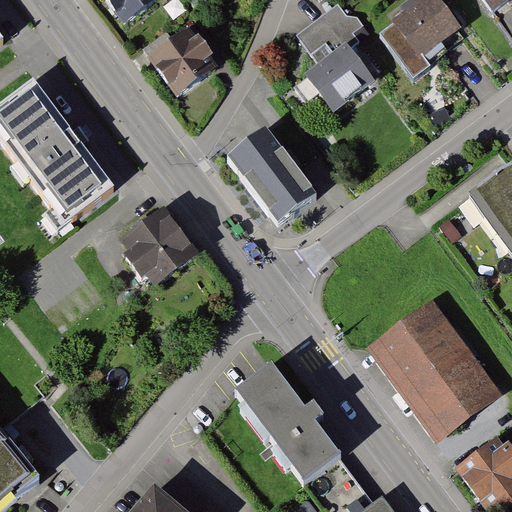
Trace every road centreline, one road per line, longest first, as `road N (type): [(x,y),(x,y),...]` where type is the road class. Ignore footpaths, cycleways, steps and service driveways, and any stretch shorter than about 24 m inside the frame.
road 1 (residential): [(274,291),(511,110)]
road 2 (residential): [(274,291),(79,511)]
road 3 (secondary): [(274,291),(438,511)]
road 4 (secondary): [(54,0),(177,165)]
road 5 (residential): [(279,0),(253,67),(211,136),(177,165)]
road 6 (secondary): [(177,165),(274,291)]
